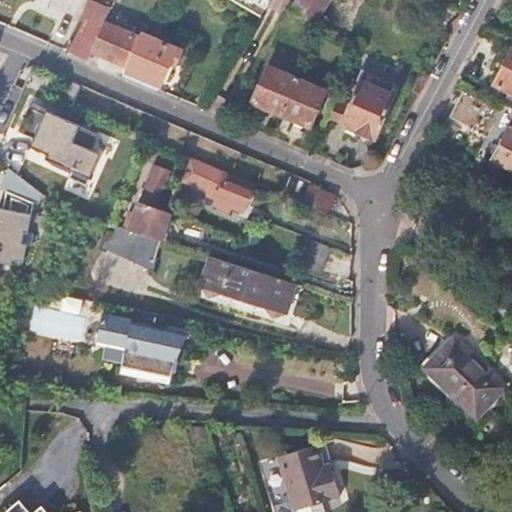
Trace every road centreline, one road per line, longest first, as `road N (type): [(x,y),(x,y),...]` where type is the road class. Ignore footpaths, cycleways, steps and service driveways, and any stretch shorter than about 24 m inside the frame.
road 1 (residential): [(371,196),(20,44)]
road 2 (residential): [(482,511),(402,430),(376,383),(371,196)]
road 3 (residential): [(371,196),(396,173),(488,0)]
